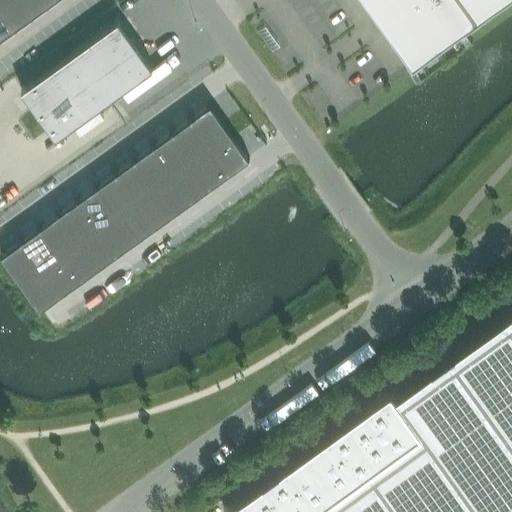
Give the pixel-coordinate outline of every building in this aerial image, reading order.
[(0,0),(0,37),(51,0),(0,0)] [(367,0),(412,62),(498,0),(367,0)] [(117,15),(20,87),(54,137),(152,65),(117,15)] [(250,156),(210,101),(1,251),(41,306),(250,156)] [(511,511),(511,307),(395,392),(390,386),(223,506),(227,511),(511,511)]
